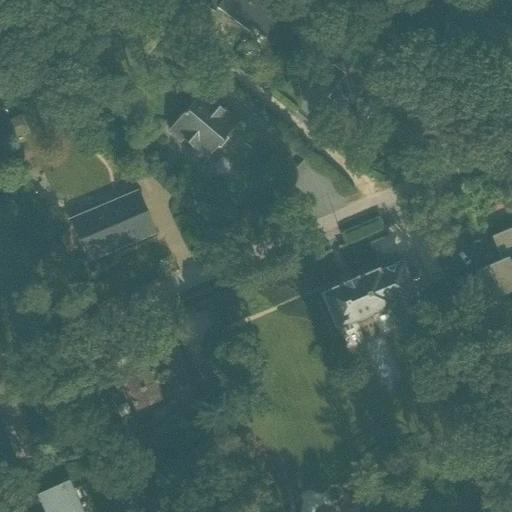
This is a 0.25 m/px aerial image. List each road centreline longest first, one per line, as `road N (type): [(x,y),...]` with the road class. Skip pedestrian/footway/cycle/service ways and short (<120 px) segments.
road 1 (residential): [(0,361),(383,200)]
road 2 (residential): [(383,200),(144,4)]
road 3 (residential): [(383,200),(511,144)]
